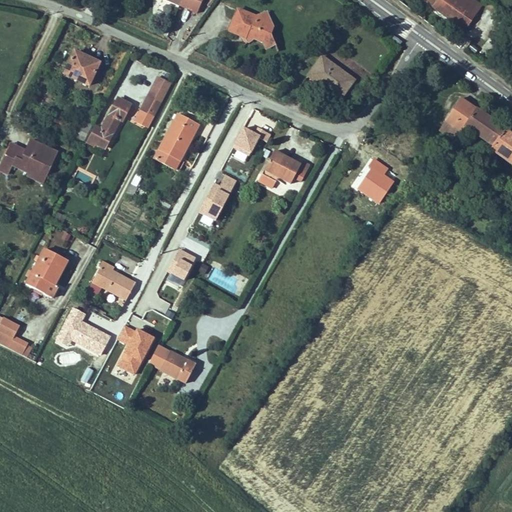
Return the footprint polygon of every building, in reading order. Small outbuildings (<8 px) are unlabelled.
[(204,0),(181,0),(179,8),(198,16),(204,0)] [(466,0),(434,0),(470,27),(481,11),(466,0)] [(486,5),(478,0),(466,0),(481,11),(486,5)] [(256,9),(237,1),(228,23),(246,31),(247,28),(263,35),(267,26),(271,27),(274,22),(270,15),(261,14),(260,9),(256,9)] [(278,35),(271,27),(267,26),(263,35),(271,39),(278,35)] [(347,69),(315,47),(300,68),(333,91),(347,69)] [(101,66),(74,53),(62,79),(90,91),(101,66)] [(140,112),(154,119),(171,85),(157,78),(140,112)] [(489,139),(501,120),(460,90),(443,114),(461,126),(465,121),(489,139)] [(101,130),(94,127),(84,146),(94,151),(95,148),(106,154),(120,125),(123,126),(133,106),(117,99),(101,130)] [(198,114),(179,103),(154,150),(173,160),(198,114)] [(461,126),(443,114),(434,125),(452,137),(461,126)] [(511,127),(501,120),(489,139),(486,143),(511,161),(511,127)] [(85,143),(92,128),(79,121),(71,136),(85,143)] [(258,138),(267,142),(270,134),(242,124),(233,149),(251,156),(258,138)] [(31,142),(26,152),(22,161),(6,154),(0,166),(0,176),(6,179),(11,169),(27,177),(26,179),(38,184),(46,167),(51,169),(58,155),(31,142)] [(301,157),(276,143),(262,168),(276,176),(280,170),(291,177),(295,170),(303,174),(311,159),(303,154),(301,157)] [(26,152),(10,145),(6,154),(22,161),(26,152)] [(371,192),(385,171),(377,165),(381,158),(368,149),(362,157),(365,158),(351,178),(371,192)] [(51,169),(46,167),(38,184),(43,187),(51,169)] [(440,175),(463,186),(467,178),(443,168),(440,175)] [(217,221),(236,180),(224,174),(219,184),(214,181),(199,212),(217,221)] [(476,183),(467,178),(463,186),(473,190),(476,183)] [(196,257),(180,248),(168,271),(185,279),(196,257)] [(67,263),(44,250),(24,286),(42,296),(47,285),(53,289),(67,263)] [(106,261),(102,267),(114,274),(118,267),(106,261)] [(114,274),(102,267),(93,285),(102,290),(127,303),(136,285),(114,274)] [(53,289),(47,285),(42,296),(51,301),(56,290),(53,289)] [(102,290),(93,285),(87,296),(96,301),(102,290)] [(0,317),(0,345),(23,358),(28,347),(29,346),(16,339),(21,329),(0,317)] [(155,338),(137,329),(136,331),(124,324),(116,340),(128,346),(118,366),(136,375),(155,338)] [(28,347),(23,358),(27,360),(33,350),(28,347)] [(195,365),(171,353),(161,372),(185,385),(195,365)]
